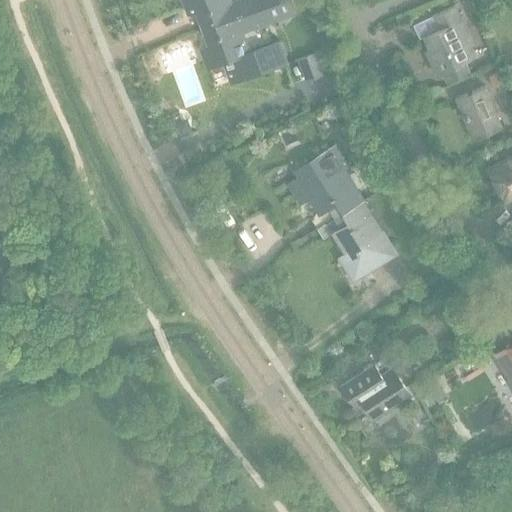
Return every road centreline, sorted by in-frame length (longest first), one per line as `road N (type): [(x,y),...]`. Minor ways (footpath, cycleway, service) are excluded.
road 1 (unclassified): [(353,511),(192,273),(91,83),(60,0)]
road 2 (unclassified): [(344,0),(389,101),(511,284)]
